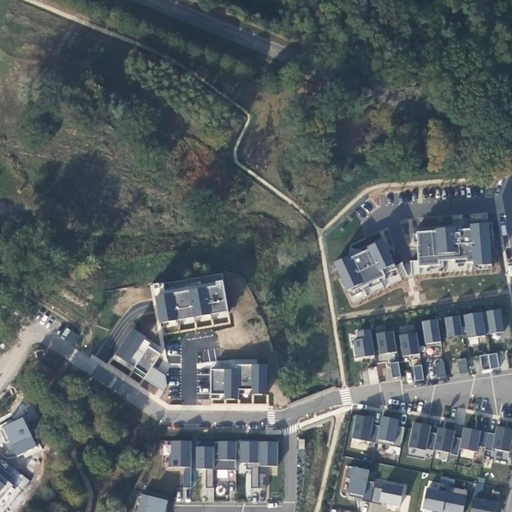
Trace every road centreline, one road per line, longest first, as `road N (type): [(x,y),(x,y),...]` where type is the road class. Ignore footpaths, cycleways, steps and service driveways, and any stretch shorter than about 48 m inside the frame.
road 1 (secondary): [(511,148),(153,0)]
road 2 (residential): [(38,327),(162,414),(291,411)]
road 3 (residential): [(291,411),(344,395),(511,384)]
road 4 (residential): [(291,411),(288,511),(259,511)]
